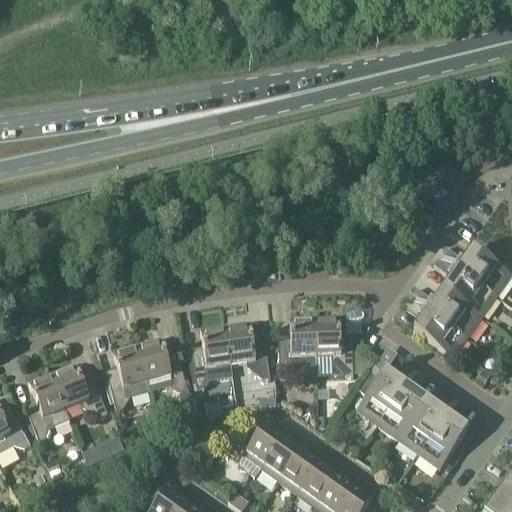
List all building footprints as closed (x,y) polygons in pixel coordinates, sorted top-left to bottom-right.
[(436,264),(433,269),(451,282),(442,294),(481,322),(511,280),(507,277),(501,273),(472,252),(463,264),(446,252),(442,256),(443,260),(454,268),(451,272),(440,264),(436,264)] [(407,306),(404,310),(422,323),(413,335),(452,363),(481,322),(442,294),(434,305),(416,293),(413,298),(413,301),(425,310),(422,313),(411,305),(407,306)] [(339,322),(314,323),(315,361),(316,371),(316,380),(344,379),(346,381),(353,381),(353,368),(352,361),(352,345),(340,345),(339,322)] [(290,347),(278,347),(279,379),(279,383),(286,383),(297,371),(316,371),(315,361),(314,323),(289,324),(290,347)] [(249,328),(225,331),(230,369),(246,367),(247,373),(263,385),(270,384),(264,349),(253,350),(249,328)] [(203,358),(191,360),(192,362),(195,383),(196,387),(197,395),(203,394),(215,377),(214,371),(230,369),(225,331),(200,335),(203,358)] [(160,343),(136,350),(146,387),(149,396),(168,391),(181,399),(187,397),(184,384),(179,366),(178,362),(177,357),(165,360),(160,343)] [(119,379),(107,382),(108,388),(111,398),(116,416),(123,414),(130,402),(149,396),(146,387),(136,350),(112,356),(119,379)] [(384,377),(356,415),(397,445),(426,406),(414,397),(427,380),(422,376),(418,377),(410,388),(406,386),(414,374),(414,370),(409,367),(399,380),(396,385),(384,376),(384,377)] [(74,369),(51,379),(65,414),(80,408),(82,414),(101,422),(107,419),(102,408),(97,394),(94,386),(83,391),(74,369)] [(483,373),(477,381),(484,386),(490,378),(483,373)] [(370,376),(357,394),(365,400),(378,382),(370,376)] [(36,409),(25,414),(27,419),(33,434),(35,439),(39,447),(45,444),(49,433),(70,425),(65,414),(51,379),(28,388),(36,409)] [(426,406),(397,445),(439,474),(467,435),(455,427),(468,409),(463,405),(459,406),(451,417),(447,415),(455,404),(455,400),(450,396),(437,414),(426,406)] [(181,399),(178,399),(180,406),(192,403),(191,399),(187,397),(181,399)] [(259,410),(275,411),(275,402),(259,402),(259,410)] [(0,457),(12,451),(24,454),(30,451),(28,448),(23,437),(15,424),(10,415),(0,419),(0,457)] [(244,459),(240,466),(240,472),(255,482),(261,474),(283,443),(272,434),(265,430),(262,435),(255,430),(240,451),(247,455),(244,459)] [(283,443),(261,474),(279,486),(301,455),(283,443)] [(301,455),(279,486),(296,499),(319,468),(301,455)] [(319,468),(296,499),(314,511),(336,480),(319,468)] [(511,511),(511,478),(488,511),(511,511)] [(336,480),(314,511),(340,511),(354,493),(336,480)] [(148,506),(143,511),(180,511),(184,508),(166,495),(165,496),(158,492),(148,506)] [(354,493),(340,511),(376,511),(378,511),(371,506),(372,506),(354,493)] [(235,497),(228,507),(234,511),(241,502),(235,497)] [(241,502),(234,511),(243,511),(248,507),(241,502)]
